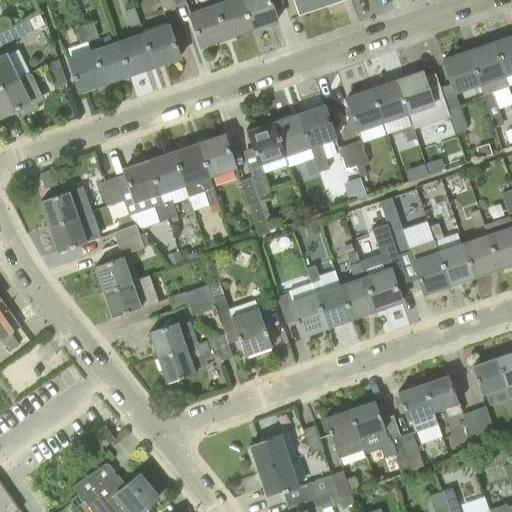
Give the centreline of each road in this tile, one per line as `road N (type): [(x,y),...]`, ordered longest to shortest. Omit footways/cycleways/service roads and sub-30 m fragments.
road 1 (residential): [(0,170),(482,0)]
road 2 (residential): [(156,433),(511,310)]
road 3 (residential): [(156,433),(4,238)]
